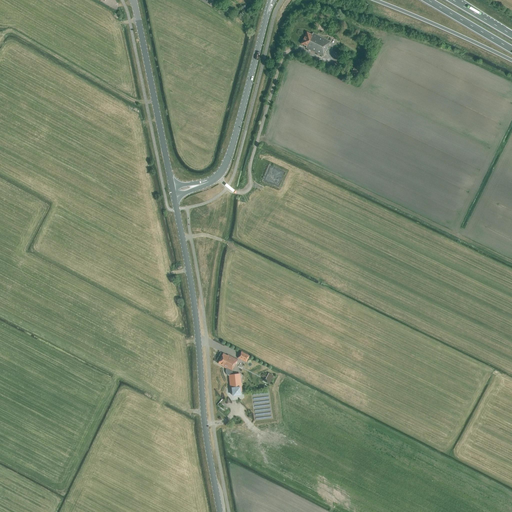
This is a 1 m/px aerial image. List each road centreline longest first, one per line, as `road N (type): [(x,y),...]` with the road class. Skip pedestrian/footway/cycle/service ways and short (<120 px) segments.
road 1 (tertiary): [(219,511),(173,197)]
road 2 (secondary): [(171,186),(132,0)]
road 3 (secondary): [(207,182),(227,159),(266,15)]
road 4 (trunk): [(373,0),(511,60)]
